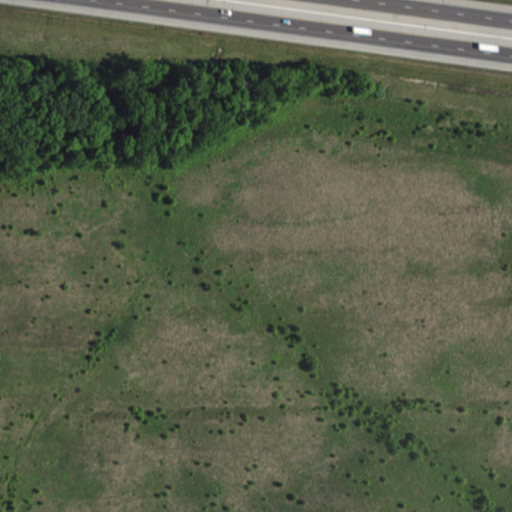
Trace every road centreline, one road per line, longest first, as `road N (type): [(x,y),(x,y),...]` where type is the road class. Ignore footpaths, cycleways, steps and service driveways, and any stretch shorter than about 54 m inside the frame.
road 1 (motorway): [(132,0),(511,51)]
road 2 (motorway): [(511,20),(356,0)]
